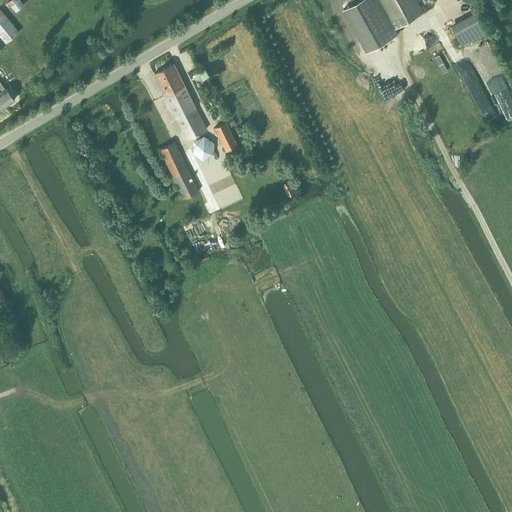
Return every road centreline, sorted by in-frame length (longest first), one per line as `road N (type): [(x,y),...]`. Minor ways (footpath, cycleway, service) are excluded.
road 1 (unclassified): [(241,0),(0,143)]
road 2 (track): [(409,35),(398,51),(401,65),(511,275)]
